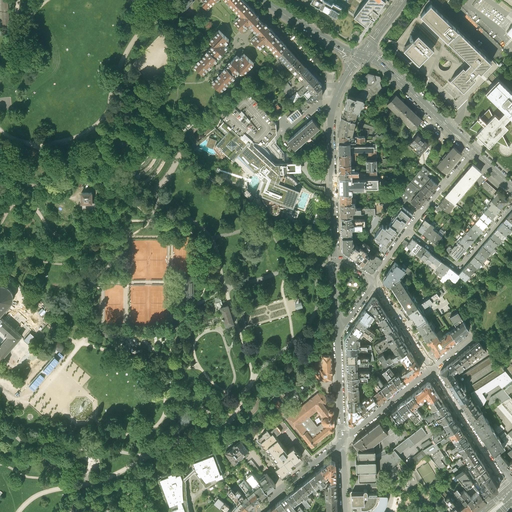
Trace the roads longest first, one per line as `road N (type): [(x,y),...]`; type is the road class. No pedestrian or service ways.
road 1 (residential): [(334,257),(330,126),(347,75)]
road 2 (tertiary): [(361,54),(376,58),(474,151)]
road 3 (residential): [(511,494),(430,369)]
road 4 (residential): [(511,206),(457,264),(407,230)]
